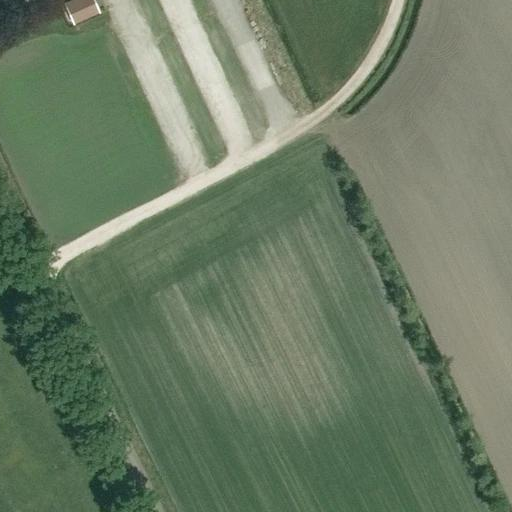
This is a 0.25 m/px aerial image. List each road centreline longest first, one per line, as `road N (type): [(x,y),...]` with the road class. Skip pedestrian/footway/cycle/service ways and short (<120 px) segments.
road 1 (unknown): [(38,269),(311,126),(382,49),(397,0)]
road 2 (unclassified): [(157,511),(0,192)]
